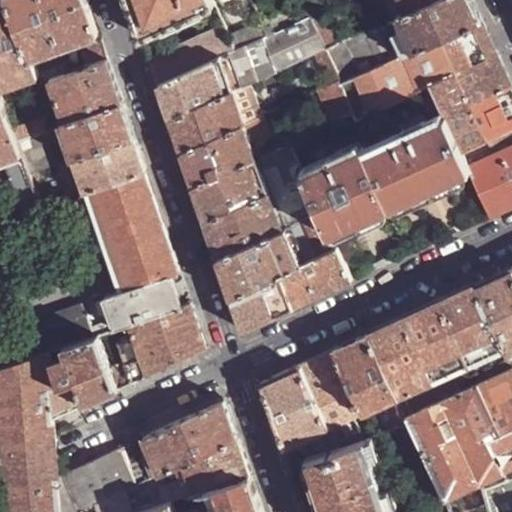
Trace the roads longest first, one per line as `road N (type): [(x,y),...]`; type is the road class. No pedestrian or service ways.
road 1 (residential): [(232,364),(106,0)]
road 2 (residential): [(232,364),(511,236)]
road 3 (residential): [(86,432),(232,364)]
road 4 (residential): [(285,511),(232,364)]
